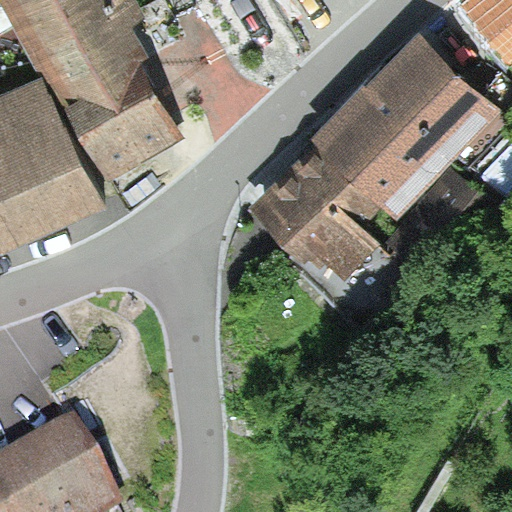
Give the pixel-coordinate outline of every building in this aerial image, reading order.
[(142,0),(8,0),(40,61),(44,60),(51,74),(57,71),(112,174),(189,126),(146,50),(144,45),(151,40),(136,12),(146,6),(142,0)] [(511,0),(477,0),(511,43),(511,0)] [(321,128),(256,194),(304,245),(323,265),(331,256),(343,267),(381,232),(366,218),(387,197),(398,208),(505,99),(465,60),(419,15),(314,121),(321,128)] [(0,237),(104,190),(44,60),(40,61),(0,79),(0,237)] [(453,161),(389,236),(439,278),(503,202),(453,161)] [(75,418),(0,459),(0,511),(97,511),(120,500),(75,418)] [(234,432),(201,511),(279,511),(301,459),(234,432)]
